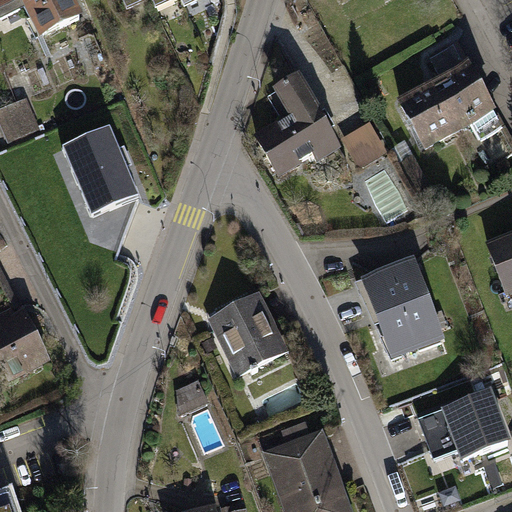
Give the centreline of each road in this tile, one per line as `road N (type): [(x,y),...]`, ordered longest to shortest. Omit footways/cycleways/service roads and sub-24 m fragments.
road 1 (residential): [(212,155),(230,162),(321,320),(398,511)]
road 2 (residential): [(212,155),(122,416)]
road 3 (residential): [(122,416),(94,402),(0,207)]
road 4 (residential): [(262,0),(212,155)]
